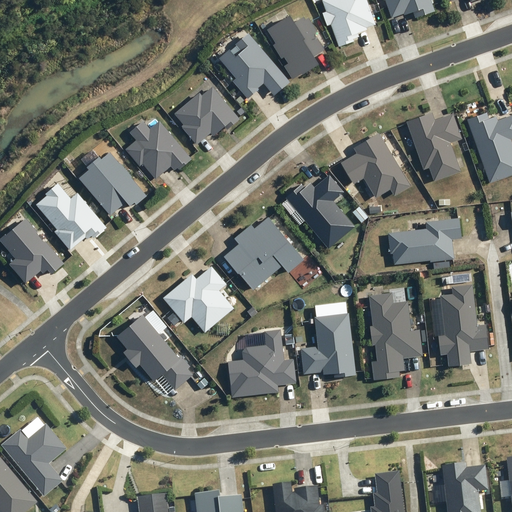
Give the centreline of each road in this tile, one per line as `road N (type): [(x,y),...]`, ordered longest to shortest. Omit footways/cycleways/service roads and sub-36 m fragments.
road 1 (residential): [(42,339),(315,113),(511,33)]
road 2 (residential): [(42,339),(92,405),(128,433),(166,445),(204,448),(511,410)]
